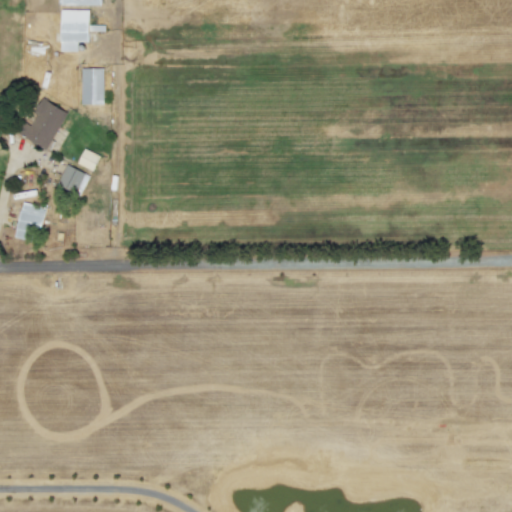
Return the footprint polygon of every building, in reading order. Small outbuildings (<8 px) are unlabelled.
[(81,104),(103,104),(103,68),(82,68),(81,104)] [(46,149),(67,111),(43,98),(29,124),(24,122),(17,133),(46,149)] [(77,163),(93,171),(100,155),(84,148),(77,163)] [(89,174),(65,164),(57,185),(81,195),(89,174)] [(46,208),(23,202),(14,236),(29,241),(32,228),(40,230),(46,208)]
